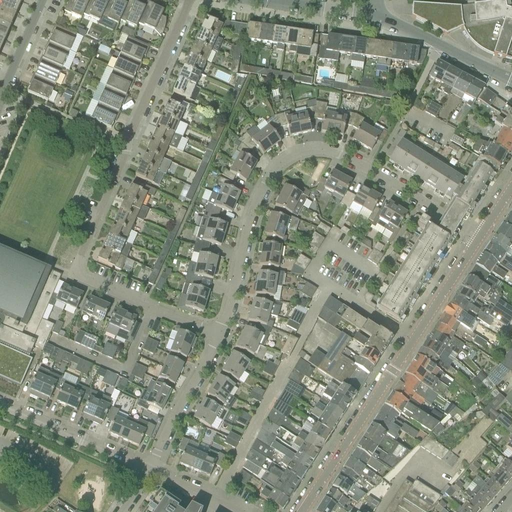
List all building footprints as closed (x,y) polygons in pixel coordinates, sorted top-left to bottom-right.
[(17,0),(0,0),(0,7),(16,15),(22,2),(17,0)] [(69,0),(64,12),(81,19),(83,15),(89,0),(69,0)] [(89,0),(83,15),(99,22),(101,18),(117,25),(119,21),(120,21),(127,5),(126,5),(120,2),(115,0),(108,0),(108,2),(103,0),(89,0)] [(127,5),(120,21),(136,28),(138,23),(138,24),(145,8),(138,5),(128,0),(126,5),(127,5)] [(511,0),(508,0),(505,1),(484,5),(477,6),(460,8),(413,5),(412,17),(446,36),(463,28),(465,31),(466,34),(467,36),(469,38),(470,39),(471,41),(473,43),(476,45),(478,47),(479,48),(483,51),(487,53),(490,54),(493,55),(511,61),(511,0)] [(145,8),(138,24),(155,31),(161,37),(160,37),(161,38),(162,36),(162,35),(163,34),(163,33),(164,31),(164,30),(165,29),(165,27),(165,26),(165,25),(166,23),(166,22),(166,21),(166,19),(166,18),(165,18),(161,17),(162,15),(164,11),(157,8),(147,3),(145,8)] [(0,23),(10,28),(16,15),(0,7),(0,23)] [(55,25),(57,26),(60,28),(61,28),(65,20),(59,18),(55,25)] [(206,19),(200,31),(217,39),(221,30),(227,33),(226,35),(234,36),(236,23),(224,22),(222,26),(206,19)] [(0,38),(5,40),(10,28),(0,23),(0,38)] [(259,43),(261,27),(248,25),(247,25),(242,24),(240,37),(245,38),(245,41),(259,43)] [(57,26),(49,43),(70,52),(70,51),(77,35),(61,28),(57,26)] [(78,26),(74,34),(77,35),(83,38),(84,38),(86,33),(83,32),(84,28),(78,26)] [(274,28),(261,27),(259,43),(271,45),(274,28)] [(271,45),(277,46),(276,51),(283,52),(284,47),(287,30),(274,28),(271,45)] [(300,32),(287,30),(284,47),(290,48),(289,53),(296,54),(300,32)] [(200,31),(195,44),(212,51),(217,53),(223,41),(217,39),(200,31)] [(315,59),(319,36),(312,35),(313,34),(300,32),(296,54),(296,56),(315,59)] [(328,37),(321,36),(320,48),(326,49),(325,52),(339,54),(341,38),(328,36),(328,37)] [(131,39),(128,38),(120,54),(141,63),(145,53),(147,54),(150,47),(131,39)] [(352,56),(354,40),(341,38),(339,54),(352,56)] [(364,58),(367,42),(354,40),(352,56),(351,63),(363,65),(364,58)] [(377,60),(380,44),(367,42),(364,58),(377,60)] [(49,43),(42,60),(62,68),(69,71),(76,54),(70,51),(70,52),(49,43)] [(189,56),(206,63),(212,51),(195,44),(189,56)] [(389,68),(390,62),(393,46),(380,44),(377,60),(378,60),(377,67),(389,68)] [(403,64),(406,48),(393,46),(390,62),(403,64)] [(235,47),(233,60),(239,61),(242,48),(235,47)] [(415,65),(422,66),(426,58),(427,51),(418,50),(419,49),(406,48),(403,64),(415,65)] [(141,63),(120,54),(113,70),(133,79),(141,63)] [(184,68),(201,76),(206,63),(189,56),(184,68)] [(55,85),(62,68),(42,60),(35,76),(55,85)] [(233,60),(231,74),(237,75),(238,69),(239,61),(233,60)] [(437,63),(429,78),(440,84),(449,69),(437,63)] [(240,73),(247,74),(254,75),(255,68),(242,66),(240,73)] [(195,88),(201,76),(184,68),(178,81),(195,88)] [(262,69),(255,68),(254,75),(266,77),(268,71),(262,69)] [(440,84),(439,87),(444,90),(443,92),(444,94),(449,97),(450,94),(461,76),(449,69),(440,84)] [(133,79),(113,70),(106,87),(126,96),(133,79)] [(266,77),(274,79),(279,80),(280,73),(275,72),(268,71),(266,77)] [(279,80),(292,82),(293,75),(280,73),(279,80)] [(292,82),(305,84),(311,85),(313,79),(293,75),(292,82)] [(48,102),(55,85),(35,76),(28,93),(48,102)] [(462,100),(474,82),(461,76),(450,94),(462,100)] [(239,78),(237,83),(234,90),(240,93),(243,86),(245,81),(239,78)] [(321,80),(320,87),(334,89),(334,83),(328,82),(321,80)] [(178,81),(173,93),(190,100),(195,88),(178,81)] [(467,103),(465,106),(460,115),(459,114),(454,122),(459,126),(469,111),(473,106),(484,88),(474,82),(462,100),(467,103)] [(334,89),(346,92),(347,85),(334,83),(334,89)] [(360,87),(354,86),(347,85),(346,92),(359,94),(360,87)] [(106,87),(98,103),(118,112),(126,96),(106,87)] [(359,94),(366,95),(372,96),(373,90),(360,87),(359,94)] [(490,107),(493,109),(496,105),(493,102),(497,97),(486,89),(479,99),(490,107)] [(231,96),(229,100),(228,103),(234,105),(240,93),(234,90),(231,96)] [(386,92),(380,91),(373,90),(372,96),(385,99),(386,92)] [(70,104),(74,94),(66,91),(63,98),(65,99),(64,101),(70,104)] [(399,94),(398,94),(386,92),(385,99),(397,101),(399,94)] [(183,102),(179,100),(172,97),(169,103),(168,103),(163,115),(180,123),(186,110),(181,108),(183,102)] [(323,121),(321,132),(332,134),(335,116),(336,110),(327,108),(327,104),(316,102),(316,107),(316,119),(323,121)] [(424,112),(435,118),(441,108),(430,102),(424,112)] [(118,112),(98,103),(91,120),(111,129),(118,112)] [(229,118),(232,110),(234,105),(228,103),(223,115),(229,118)] [(511,107),(507,105),(501,115),(511,121),(511,107)] [(315,107),(306,109),(306,108),(295,110),(296,117),(300,135),(311,132),(308,121),(316,119),(316,107),(315,107)] [(72,109),(69,116),(76,120),(79,113),(72,109)] [(287,126),(290,137),(300,135),(296,117),(290,118),(289,113),(274,116),(279,128),(287,126)] [(332,134),(343,136),(345,126),(352,127),(356,115),(347,113),(346,118),(335,116),(332,134)] [(175,135),(180,123),(163,115),(157,127),(175,135)] [(358,130),(352,141),(362,146),(371,130),(362,125),(364,120),(356,115),(352,127),(358,130)] [(511,121),(501,115),(494,125),(496,126),(511,137),(511,121)] [(272,149),(281,142),(273,133),(279,128),(274,116),(274,117),(265,123),(264,122),(256,128),(260,134),(272,149)] [(376,124),(372,131),(371,130),(362,146),(371,152),(377,142),(382,145),(388,134),(387,133),(388,131),(384,129),(376,124)] [(511,137),(496,126),(490,134),(511,148),(511,137)] [(152,140),(169,147),(176,151),(182,139),(175,135),(157,127),(152,140)] [(246,134),(248,137),(241,142),(251,151),(256,147),(263,155),(272,149),(260,134),(256,128),(255,127),(246,134)] [(216,130),(216,131),(213,138),(218,140),(222,132),(216,130)] [(406,133),(402,131),(386,156),(391,159),(402,141),(401,141),(406,133)] [(491,138),(487,145),(506,156),(507,157),(511,149),(511,148),(490,134),(489,137),(491,138)] [(453,136),(449,141),(461,147),(464,142),(453,136)] [(164,160),(169,147),(152,140),(146,152),(163,159),(164,160)] [(251,173),(257,163),(247,158),(251,151),(241,142),(241,143),(236,140),(234,144),(238,147),(236,151),(240,154),(235,163),(251,173)] [(402,141),(391,159),(389,162),(394,165),(393,168),(397,171),(412,147),(402,141)] [(483,159),(500,168),(501,165),(503,165),(505,161),(504,160),(506,156),(487,145),(480,141),(478,146),(482,148),(478,155),(484,158),(483,159)] [(216,145),(210,142),(210,143),(207,150),(213,152),(216,146),(216,145)] [(422,154),(412,147),(397,171),(402,174),(404,171),(410,175),(422,154)] [(141,164),(158,172),(163,159),(146,152),(141,164)] [(415,178),(413,181),(418,184),(433,160),(422,154),(410,175),(415,178)] [(210,158),(204,156),(202,162),(207,165),(210,158)] [(492,181),(500,169),(499,169),(500,168),(483,159),(483,160),(480,158),(475,165),(478,166),(472,175),(486,184),(489,179),(492,181)] [(418,184),(423,187),(425,184),(430,188),(443,167),(433,160),(418,184)] [(236,177),(246,182),(251,173),(235,163),(230,173),(225,170),(222,175),(233,181),(236,177)] [(158,172),(141,164),(135,177),(152,184),(158,172)] [(435,191),(433,194),(438,197),(453,173),(443,167),(430,188),(435,191)] [(205,170),(199,168),(196,174),(202,177),(205,170)] [(316,191),(317,192),(321,194),(324,188),(333,193),(342,177),(333,172),(327,182),(322,179),(316,191)] [(451,200),(453,197),(459,187),(463,180),(453,173),(438,197),(443,200),(445,197),(451,200)] [(484,188),(486,184),(472,175),(463,190),(477,198),(480,193),(483,195),(487,190),(484,188)] [(347,192),(352,182),(342,177),(333,193),(343,198),(340,204),(345,207),(351,195),(347,192)] [(236,204),(240,193),(230,189),(232,183),(219,178),(216,184),(223,186),(219,196),(218,197),(236,204)] [(199,183),(194,180),(191,187),(196,189),(199,183)] [(156,191),(134,181),(131,187),(125,199),(142,207),(147,194),(154,197),(156,191)] [(310,193),(298,187),(295,192),(285,186),(280,196),(297,205),(297,204),(303,207),(307,198),(310,193)] [(191,201),(196,189),(191,187),(188,192),(185,199),(191,201)] [(371,193),(362,187),(356,197),(351,195),(345,207),(359,214),(362,209),(371,193)] [(415,216),(411,223),(424,231),(421,236),(444,251),(447,246),(450,248),(456,239),(459,233),(459,231),(462,227),(465,222),(466,222),(470,216),(478,203),(475,201),(477,198),(463,190),(459,187),(453,197),(457,199),(446,217),(440,227),(438,229),(433,227),(432,226),(432,224),(432,225),(418,216),(415,216)] [(221,209),(232,214),(236,204),(218,197),(219,196),(212,193),(208,203),(205,211),(219,216),(221,209)] [(375,208),(381,198),(371,193),(362,209),(359,214),(373,223),(380,211),(375,208)] [(275,206),(297,217),(303,207),(297,204),(297,205),(280,196),(275,206)] [(149,210),(142,207),(125,199),(120,212),(136,219),(143,222),(149,210)] [(398,208),(389,202),(383,212),(380,211),(373,223),(374,223),(370,229),(381,236),(385,230),(389,224),(398,208)] [(392,235),(387,243),(390,245),(400,230),(398,229),(407,214),(398,208),(389,224),(385,230),(392,235)] [(224,236),(227,225),(217,222),(219,216),(205,211),(202,218),(199,229),(224,236)] [(114,224),(131,231),(136,219),(120,212),(114,224)] [(184,217),(178,214),(175,222),(181,224),(184,218),(184,217)] [(285,230),(286,230),(295,233),(299,221),(290,217),(289,220),(271,214),(268,225),(285,230)] [(511,219),(509,217),(502,227),(511,232),(511,219)] [(328,235),(331,230),(320,223),(317,228),(328,235)] [(125,243),(131,231),(114,224),(109,236),(125,243)] [(287,238),(284,236),(285,230),(268,225),(264,235),(280,240),(279,243),(285,244),(287,238)] [(178,230),(172,227),(169,234),(175,236),(178,230)] [(340,231),(343,233),(347,236),(350,231),(343,227),(340,231)] [(511,232),(502,227),(495,237),(511,247),(511,245),(511,232)] [(210,243),(221,247),(224,236),(199,229),(196,239),(194,246),(209,250),(210,243)] [(405,232),(401,238),(408,243),(412,237),(405,232)] [(311,238),(322,245),(325,240),(314,233),(311,238)] [(132,247),(125,243),(109,236),(103,248),(127,259),(130,252),(129,252),(132,247)] [(444,251),(421,236),(414,247),(440,263),(444,258),(441,256),(444,251)] [(511,247),(495,237),(489,246),(511,260),(511,247)] [(304,249),(315,256),(322,245),(311,238),(304,249)] [(408,243),(401,238),(397,245),(404,249),(408,243)] [(173,242),(167,239),(167,240),(164,246),(170,249),(173,242)] [(378,243),(374,250),(378,253),(380,254),(384,247),(378,243)] [(281,246),(263,244),(261,255),(280,257),(281,246)] [(199,255),(197,265),(215,269),(218,259),(207,256),(209,250),(194,246),(192,253),(199,255)] [(501,262),(506,265),(511,269),(511,260),(489,246),(483,256),(497,265),(499,266),(501,262)] [(440,263),(414,247),(408,257),(431,271),(434,266),(437,268),(440,263)] [(121,271),(127,259),(103,248),(98,261),(114,268),(121,271)] [(373,249),(372,251),(367,260),(372,263),(378,253),(373,249)] [(43,351),(46,344),(54,326),(42,320),(48,305),(53,294),(61,276),(51,271),(51,270),(50,270),(49,272),(46,270),(46,269),(45,269),(45,270),(35,266),(36,265),(35,264),(35,265),(25,261),(26,260),(25,260),(25,261),(15,257),(16,256),(15,256),(15,257),(5,253),(5,252),(5,251),(4,252),(0,250),(0,379),(20,388),(32,361),(28,359),(29,357),(34,346),(43,351)] [(167,254),(162,251),(161,252),(159,258),(165,261),(167,254)] [(392,252),(388,259),(396,263),(399,257),(392,252)] [(377,266),(384,256),(378,253),(372,263),(377,266)] [(261,255),(260,266),(278,268),(280,257),(261,255)] [(300,255),(297,260),(308,267),(311,262),(300,255)] [(497,265),(483,256),(475,268),(489,277),(491,273),(502,281),(506,275),(495,267),(497,265)] [(431,271),(408,257),(401,267),(428,283),(431,278),(428,277),(431,271)] [(396,263),(388,259),(384,265),(392,270),(396,263)] [(305,272),(308,267),(297,260),(293,265),(305,272)] [(201,277),(213,280),(214,277),(216,276),(217,272),(215,270),(215,269),(197,265),(190,263),(188,274),(186,279),(200,283),(201,277)] [(162,266),(156,264),(153,271),(159,273),(160,272),(162,267),(162,266)] [(428,283),(401,267),(395,277),(418,292),(422,286),(425,288),(428,283)] [(500,299),(501,296),(502,295),(503,296),(505,294),(501,291),(486,281),(489,277),(475,268),(468,278),(494,294),(500,299)] [(147,283),(153,286),(156,279),(159,273),(153,271),(150,277),(147,283)] [(279,272),(278,276),(259,273),(257,284),(282,288),(282,287),(283,288),(286,273),(279,272)] [(387,277),(380,273),(376,279),(383,284),(387,277)] [(418,292),(395,277),(389,287),(415,303),(418,299),(415,297),(418,292)] [(160,278),(155,289),(161,292),(166,280),(160,278)] [(488,303),(494,294),(468,278),(461,288),(477,298),(486,304),(488,303)] [(186,279),(185,285),(181,295),(206,303),(210,292),(199,289),(200,283),(186,279)] [(376,279),(371,286),(379,290),(383,284),(376,279)] [(312,286),(307,283),(301,293),(306,297),(312,286)] [(255,294),(274,298),(274,301),(279,302),(282,288),(257,284),(255,294)] [(53,307),(56,301),(66,306),(73,290),(63,286),(58,296),(53,294),(48,305),(53,307)] [(306,297),(311,300),(317,290),(312,286),(306,297)] [(415,303),(389,287),(382,298),(406,312),(409,307),(412,309),(415,303)] [(475,302),(477,298),(461,288),(455,297),(480,313),(487,318),(494,308),(490,306),(488,310),(485,309),(480,310),(480,309),(482,306),(475,302)] [(76,311),(83,295),(73,290),(66,306),(76,311)] [(374,310),(376,308),(378,310),(402,324),(405,319),(402,317),(406,312),(382,298),(377,307),(371,303),(374,297),(367,293),(364,297),(366,304),(374,310)] [(194,315),(196,311),(203,313),(206,303),(181,295),(177,309),(194,315)] [(341,319),(371,339),(386,349),(393,339),(329,297),(323,307),(341,319)] [(449,307),(472,322),(475,318),(489,327),(493,322),(487,318),(480,313),(455,297),(449,307)] [(100,302),(89,298),(82,313),(93,318),(100,302)] [(269,316),(269,315),(278,318),(281,308),(254,300),(252,307),(249,306),(248,310),(269,316)] [(299,305),(304,308),(307,303),(302,300),(299,305)] [(511,309),(499,300),(494,308),(487,318),(493,322),(494,319),(507,328),(511,320),(511,309)] [(103,323),(110,307),(100,302),(93,318),(103,323)] [(317,318),(324,323),(326,325),(327,324),(334,329),(341,319),(323,307),(317,318)] [(472,322),(449,307),(443,316),(478,338),(481,333),(476,329),(476,328),(471,325),(472,322)] [(126,314),(116,309),(109,325),(106,333),(116,337),(126,314)] [(250,314),(248,321),(258,324),(266,327),(266,326),(269,316),(248,310),(247,313),(250,314)] [(294,310),(292,316),(289,321),(300,326),(305,316),(294,310)] [(139,325),(135,323),(136,319),(126,314),(116,337),(116,338),(117,337),(131,344),(139,325)] [(437,325),(454,335),(461,339),(464,334),(474,340),(473,342),(483,349),(487,343),(478,338),(443,316),(437,325)] [(161,324),(155,321),(150,331),(156,334),(161,324)] [(297,332),(300,326),(289,321),(286,326),(297,332)] [(58,336),(60,331),(63,324),(57,322),(52,333),(58,336)] [(255,332),(245,328),(241,338),(258,346),(262,336),(267,338),(272,329),(266,326),(266,327),(258,324),(255,332)] [(299,357),(318,369),(317,370),(342,386),(341,386),(356,396),(369,376),(346,361),(351,354),(348,352),(349,352),(344,349),(350,340),(334,330),(334,329),(327,324),(326,325),(323,329),(338,339),(326,357),(316,351),(311,358),(301,352),(299,357)] [(464,346),(452,337),(454,335),(437,325),(432,333),(457,348),(460,352),(464,346)] [(190,336),(191,333),(176,327),(174,332),(178,333),(174,342),(190,348),(193,349),(197,339),(195,338),(190,336)] [(79,331),(74,343),(80,345),(85,334),(79,331)] [(458,356),(460,352),(457,348),(432,333),(427,341),(448,354),(452,357),(455,359),(457,356),(458,356)] [(99,340),(91,336),(85,334),(80,345),(86,348),(94,351),(96,347),(99,340)] [(298,341),(293,338),(289,336),(281,353),(284,355),(281,360),(281,361),(282,361),(286,359),(288,356),(289,357),(298,341)] [(351,340),(380,359),(386,349),(371,339),(368,343),(357,336),(354,339),(352,338),(351,340)] [(159,344),(147,338),(145,344),(156,349),(159,344)] [(241,338),(236,348),(254,356),(258,346),(241,338)] [(373,369),(380,359),(351,340),(351,341),(351,340),(350,341),(350,340),(344,349),(349,352),(348,352),(351,354),(373,369)] [(448,354),(427,341),(422,349),(446,365),(449,367),(450,367),(452,363),(455,359),(452,357),(448,354)] [(170,352),(171,352),(186,359),(190,348),(174,342),(170,352)] [(94,351),(101,355),(107,357),(112,346),(106,343),(103,350),(96,347),(94,351)] [(145,344),(142,350),(154,355),(156,349),(145,344)] [(107,357),(113,360),(118,348),(112,346),(107,357)] [(511,347),(500,365),(510,372),(511,373),(511,371),(511,347)] [(59,350),(53,348),(48,359),(54,362),(59,350)] [(417,357),(433,367),(434,364),(440,368),(441,368),(447,372),(448,371),(452,374),(455,371),(452,368),(450,367),(449,367),(446,365),(422,349),(417,357)] [(60,364),(65,353),(59,350),(54,362),(60,364)] [(250,363),(234,353),(230,359),(228,358),(226,361),(244,372),(250,363)] [(369,376),(373,369),(351,354),(346,361),(369,376)] [(86,362),(80,360),(73,356),(70,362),(77,366),(75,371),(81,374),(86,362)] [(433,367),(417,357),(411,364),(430,377),(435,369),(433,367)] [(184,365),(168,358),(163,368),(179,375),(184,365)] [(314,371),(309,367),(310,365),(300,359),(294,369),(305,376),(304,377),(309,379),(314,371)] [(275,360),(273,364),(267,362),(265,367),(275,372),(280,363),(275,360)] [(226,365),(222,372),(238,382),(244,372),(226,361),(224,364),(226,365)] [(87,376),(92,365),(86,362),(81,374),(87,376)] [(147,369),(136,364),(133,370),(145,375),(147,369)] [(442,398),(444,394),(453,381),(435,369),(430,377),(411,364),(405,375),(436,395),(436,394),(442,398)] [(510,372),(500,365),(487,378),(487,379),(494,387),(495,387),(510,372)] [(262,372),(273,378),(275,372),(265,367),(262,372)] [(36,374),(29,390),(31,391),(29,395),(38,398),(49,372),(39,368),(37,375),(36,374)] [(167,386),(169,383),(175,385),(179,375),(163,368),(159,378),(157,381),(167,386)] [(298,387),(304,377),(305,376),(294,369),(288,380),(290,381),(298,387)] [(145,375),(133,370),(130,376),(135,378),(142,381),(145,375)] [(49,399),(50,399),(55,389),(58,390),(63,379),(50,373),(50,372),(49,372),(38,398),(47,402),(49,399)] [(113,374),(107,372),(102,383),(107,386),(113,374)] [(481,384),(482,383),(487,379),(487,378),(481,372),(475,378),(481,384)] [(113,388),(118,377),(113,374),(107,386),(113,388)] [(429,404),(436,395),(405,375),(398,385),(424,401),(429,404)] [(235,387),(219,376),(213,386),(229,396),(235,387)] [(128,381),(122,378),(117,390),(123,393),(128,382),(128,381)] [(481,384),(475,378),(470,383),(476,389),(481,384)] [(494,387),(487,379),(482,383),(490,391),(494,387)] [(157,381),(156,384),(151,394),(167,401),(172,391),(166,389),(167,386),(157,381)] [(290,381),(284,391),(294,398),(300,388),(298,387),(290,381)] [(66,382),(63,386),(56,402),(66,406),(75,386),(66,382)] [(330,384),(328,388),(326,390),(350,406),(356,396),(341,386),(339,390),(330,384)] [(66,406),(77,411),(81,401),(84,403),(90,390),(78,385),(77,387),(75,386),(66,406)] [(418,411),(424,401),(398,385),(392,395),(418,411)] [(223,405),(229,396),(213,386),(207,395),(223,405)] [(254,387),(251,392),(262,398),(265,392),(254,387)] [(102,398),(98,396),(97,394),(98,393),(90,390),(84,403),(87,404),(83,414),(84,414),(83,418),(92,422),(102,398)] [(344,416),(350,406),(326,390),(323,396),(332,401),(329,405),(329,406),(344,416)] [(284,391),(277,402),(287,408),(294,398),(284,391)] [(262,398),(251,392),(249,397),(259,403),(262,398)] [(147,411),(150,406),(162,412),(167,401),(151,394),(146,404),(139,400),(136,406),(147,411)] [(392,395),(384,406),(398,416),(400,413),(430,433),(439,425),(438,424),(428,418),(418,412),(418,411),(392,395)] [(481,413),(485,416),(493,423),(495,421),(499,416),(496,413),(494,411),(498,407),(505,400),(505,399),(500,395),(495,399),(492,402),(489,405),(484,410),(481,413)] [(103,396),(102,398),(92,422),(101,426),(102,422),(103,423),(110,407),(113,400),(103,396)] [(197,408),(216,419),(224,422),(229,411),(222,407),(221,409),(204,400),(201,406),(198,405),(197,408)] [(320,400),(314,410),(337,425),(344,416),(329,406),(329,405),(320,400)] [(287,408),(277,402),(272,411),(282,417),(287,408)] [(443,414),(447,416),(456,408),(450,404),(443,414)] [(398,416),(384,406),(378,416),(402,432),(413,440),(417,434),(404,424),(403,425),(395,420),(398,416)] [(114,422),(109,434),(119,438),(128,418),(129,416),(119,412),(119,411),(113,408),(108,420),(114,422)] [(197,413),(194,419),(210,429),(216,419),(197,408),(195,411),(197,413)] [(337,425),(314,410),(310,416),(308,420),(316,426),(331,435),(337,425)] [(241,411),(239,417),(249,422),(252,417),(241,411)] [(294,439),(318,455),(324,445),(310,435),(282,417),(272,411),(266,420),(286,434),(294,439)] [(442,417),(433,411),(428,418),(438,424),(442,417)] [(485,416),(481,413),(473,415),(480,422),(483,418),(485,416)] [(502,427),(511,435),(511,424),(501,415),(499,416),(495,421),(502,427)] [(386,435),(396,442),(399,437),(397,435),(399,432),(401,433),(402,432),(378,416),(372,425),(386,435)] [(246,428),(249,422),(239,417),(236,422),(246,428)] [(119,438),(129,443),(138,422),(128,418),(119,438)] [(149,424),(148,424),(139,420),(138,422),(129,443),(139,447),(144,436),(150,438),(155,427),(149,424)] [(280,443),(286,434),(266,420),(261,430),(277,441),(280,443)] [(316,426),(308,420),(305,424),(313,430),(310,435),(324,445),(331,435),(316,426)] [(381,466),(391,472),(411,452),(396,442),(386,435),(372,425),(362,440),(377,450),(374,455),(377,457),(375,461),(381,466)] [(444,429),(441,426),(439,425),(430,433),(431,434),(436,437),(444,429)] [(271,450),(274,444),(277,441),(261,430),(255,441),(268,449),(271,450)] [(230,433),(227,438),(238,444),(241,438),(230,433)] [(423,441),(419,446),(427,451),(434,440),(428,436),(423,441)] [(506,448),(502,453),(511,462),(511,436),(509,440),(511,442),(506,448)] [(235,449),(238,444),(227,438),(224,444),(235,449)] [(189,469),(196,453),(186,449),(189,442),(183,439),(178,451),(184,453),(179,464),(189,469)] [(294,439),(290,444),(293,446),(290,450),(297,454),(312,464),(318,455),(294,439)] [(362,440),(356,450),(375,461),(377,457),(374,455),(377,450),(362,440)] [(432,454),(439,444),(434,440),(427,451),(432,454)] [(255,441),(252,448),(251,450),(266,460),(271,464),(286,473),(300,483),(300,482),(300,483),(306,473),(274,453),(271,450),(268,449),(255,441)] [(274,444),(271,450),(274,453),(306,473),(312,464),(297,454),(295,458),(274,444)] [(437,458),(443,448),(439,444),(432,454),(437,458)] [(442,461),(448,452),(443,448),(437,458),(442,461)] [(209,450),(206,457),(199,473),(210,477),(215,466),(220,468),(225,457),(219,454),(218,454),(218,453),(211,450),(211,451),(209,450)] [(260,470),(266,460),(251,450),(245,460),(247,462),(260,470)] [(374,471),(377,472),(381,466),(375,461),(356,450),(350,459),(364,468),(366,466),(374,471)] [(206,457),(196,453),(189,469),(199,473),(206,457)] [(366,482),(369,484),(373,478),(376,480),(378,477),(364,468),(350,459),(344,468),(366,482)] [(511,466),(504,460),(501,464),(496,469),(509,481),(511,477),(511,466)] [(257,477),(261,471),(260,470),(247,462),(243,468),(257,477)] [(475,462),(472,466),(477,471),(481,467),(475,462)] [(271,464),(266,473),(269,476),(294,492),(300,483),(286,473),(271,464)] [(452,477),(460,467),(455,464),(448,473),(452,477)] [(474,474),(477,471),(472,466),(469,470),(474,474)] [(339,478),(353,487),(354,484),(361,489),(366,482),(344,468),(339,478)] [(496,469),(491,475),(487,479),(501,491),(509,481),(496,469)] [(236,479),(245,486),(252,478),(242,471),(236,479)] [(264,485),(288,501),(294,492),(269,476),(264,485)] [(339,478),(332,487),(346,496),(348,493),(356,498),(354,501),(357,504),(366,496),(352,487),(353,487),(339,478)] [(487,479),(484,483),(482,481),(476,487),(492,500),(501,491),(487,479)] [(428,511),(432,508),(441,498),(415,480),(412,485),(405,481),(385,511),(428,511)] [(260,497),(282,511),(288,501),(264,485),(261,489),(264,491),(260,497)] [(452,486),(445,494),(449,497),(450,499),(455,492),(457,494),(460,490),(455,486),(454,487),(452,486)] [(465,494),(470,499),(483,510),(492,500),(476,487),(471,493),(468,491),(465,494)] [(344,511),(349,511),(353,509),(350,506),(346,510),(343,508),(348,501),(331,489),(324,499),(344,511)] [(149,506),(157,511),(175,511),(178,509),(180,505),(160,491),(149,506)] [(344,511),(324,499),(316,511),(344,511)] [(465,511),(481,511),(483,510),(470,499),(462,508),(461,508),(465,511)] [(441,502),(438,505),(443,510),(446,506),(441,502)]
